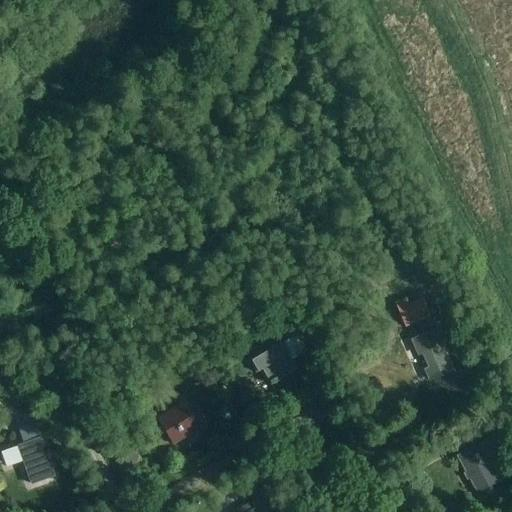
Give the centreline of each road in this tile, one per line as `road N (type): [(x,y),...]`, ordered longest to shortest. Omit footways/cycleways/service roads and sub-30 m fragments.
road 1 (track): [(135,511),(341,389),(408,511)]
road 2 (track): [(0,399),(28,389),(54,399),(117,511)]
